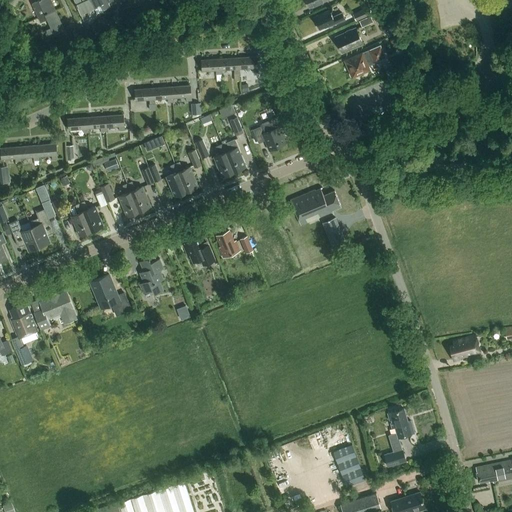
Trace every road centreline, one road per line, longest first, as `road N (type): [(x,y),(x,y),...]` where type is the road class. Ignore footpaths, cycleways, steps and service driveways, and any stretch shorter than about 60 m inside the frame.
road 1 (unclassified): [(466,511),(433,378),(354,161),(339,144)]
road 2 (residential): [(0,289),(339,144)]
road 3 (residential): [(0,132),(269,14)]
road 4 (residential): [(511,74),(339,144)]
road 5 (unclassified): [(339,144),(323,132),(269,14)]
